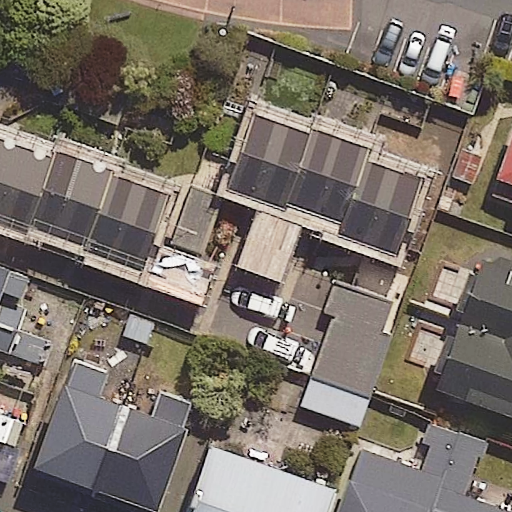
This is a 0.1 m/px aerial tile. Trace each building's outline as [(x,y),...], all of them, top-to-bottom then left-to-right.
[(511,261),(511,80),(498,76),(441,236),(511,261)] [(240,185),(412,245),(447,146),(275,86),(240,185)] [(124,108),(70,87),(61,111),(115,132),(124,108)] [(432,107),(391,92),(382,117),(422,132),(432,107)] [(0,225),(141,281),(182,179),(2,108),(0,113),(0,225)] [(307,246),(250,224),(208,335),(311,374),(298,408),(355,429),(399,310),(297,272),(307,246)] [(511,281),(477,269),(432,396),(511,424),(511,281)] [(0,361),(38,374),(48,344),(15,333),(22,313),(14,310),(22,286),(0,278),(0,361)] [(88,499),(120,414),(92,404),(104,374),(71,362),(28,476),(88,499)] [(120,414),(88,499),(122,511),(152,511),(193,405),(158,392),(146,424),(120,414)] [(0,399),(0,450),(10,454),(26,409),(0,399)] [(479,446),(431,430),(416,475),(363,458),(344,511),(489,511),(460,503),(479,446)] [(323,511),(329,495),(205,452),(184,511),(323,511)]
